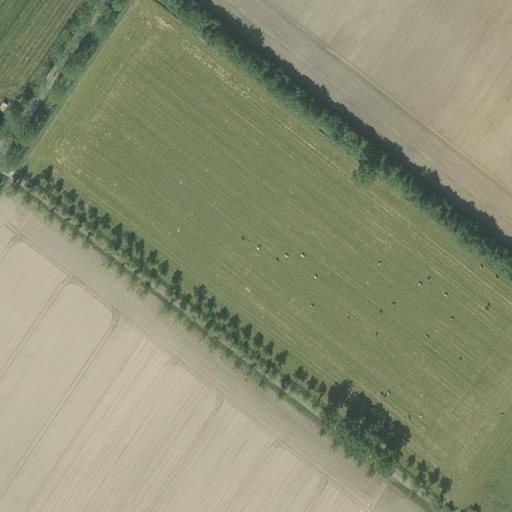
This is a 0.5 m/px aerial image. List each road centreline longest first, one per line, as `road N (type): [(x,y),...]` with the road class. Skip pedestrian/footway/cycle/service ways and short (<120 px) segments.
road 1 (unclassified): [(444,511),(0,165)]
road 2 (unclassified): [(0,149),(101,0)]
